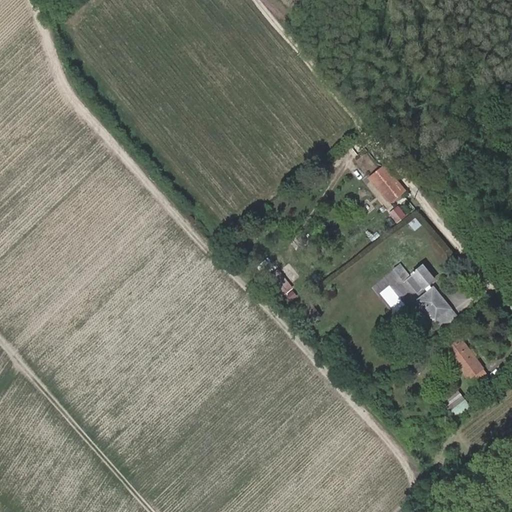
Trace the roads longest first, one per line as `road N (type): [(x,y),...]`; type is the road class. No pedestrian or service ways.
road 1 (unknown): [(266,0),(511,311)]
road 2 (track): [(0,339),(153,511)]
